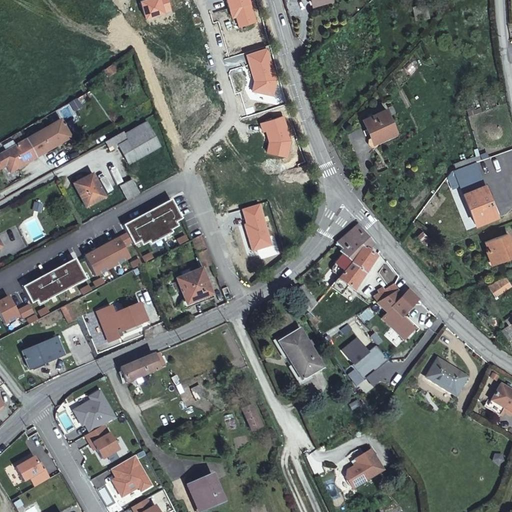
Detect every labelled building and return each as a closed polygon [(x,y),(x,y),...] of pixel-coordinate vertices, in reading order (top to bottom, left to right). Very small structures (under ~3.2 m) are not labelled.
[(111,63),(103,69),(109,75),(116,68),(111,63)] [(87,98),(84,94),(69,102),(73,109),(79,105),(78,103),(87,98)] [(478,106),(465,110),(467,116),(480,111),(478,106)] [(385,108),(363,118),(372,141),(395,132),(385,108)] [(48,124),(23,137),(33,155),(58,141),(48,124)] [(121,131),(120,128),(102,138),(108,148),(125,138),(135,156),(157,143),(146,125),(136,131),(133,125),(121,131)] [(19,130),(0,141),(0,163),(3,162),(7,169),(33,155),(23,137),(19,130)] [(496,156),(489,158),(494,174),(506,169),(504,163),(500,165),(496,156)] [(475,161),(450,170),(450,171),(455,183),(460,181),(474,221),(494,214),(475,161)] [(102,197),(90,174),(82,178),(81,176),(76,178),(77,181),(72,184),(84,207),(102,197)] [(118,185),(126,199),(137,193),(129,179),(118,185)] [(180,219),(169,199),(152,209),(154,213),(141,220),(139,216),(121,225),(132,245),(138,241),(140,246),(147,242),(146,239),(167,227),(168,230),(176,226),(174,222),(180,219)] [(33,202),(32,210),(40,211),(41,203),(33,202)] [(152,209),(139,216),(141,220),(154,213),(152,209)] [(341,239),(337,244),(343,251),(340,252),(342,255),(334,264),(338,268),(336,269),(341,274),(350,263),(365,247),(366,249),(374,244),(358,224),(341,239)] [(167,227),(146,239),(147,242),(148,244),(170,232),(168,230),(167,227)] [(511,253),(511,246),(506,232),(485,241),(488,249),(485,250),(490,262),(511,253)] [(200,234),(192,238),(202,267),(211,263),(200,234)] [(109,267),(127,257),(117,237),(102,245),(106,251),(103,253),(109,267)] [(375,257),(366,249),(365,247),(350,263),(361,273),(375,257)] [(83,256),(93,275),(109,267),(103,253),(100,255),(97,248),(83,256)] [(81,274),(73,258),(21,287),(30,304),(35,301),(44,296),(46,300),(77,283),(74,277),(81,274)] [(131,268),(140,265),(138,259),(129,261),(131,268)] [(361,273),(350,263),(341,274),(337,278),(332,283),(337,288),(342,282),(347,287),(361,273)] [(332,272),(337,278),(341,274),(336,269),(338,268),(334,264),(331,267),(331,268),(330,269),(331,271),(332,272)] [(186,304),(211,293),(200,268),(189,273),(186,268),(179,272),(181,276),(175,279),(186,304)] [(77,283),(84,279),(81,274),(74,277),(77,283)] [(510,282),(505,275),(500,276),(487,284),(494,295),(510,282)] [(381,289),(375,292),(377,295),(373,297),(376,303),(398,290),(399,290),(396,285),(383,292),(381,289)] [(304,289),(295,294),(306,312),(313,303),(304,289)] [(387,312),(382,318),(404,339),(414,328),(402,316),(422,303),(408,289),(401,296),(398,290),(376,303),(387,312)] [(44,296),(35,301),(37,305),(46,300),(44,296)] [(0,300),(0,317),(3,324),(18,316),(7,297),(0,300)] [(67,323),(75,319),(67,302),(53,310),(57,319),(63,316),(64,316),(67,323)] [(145,320),(137,303),(113,314),(121,331),(145,320)] [(16,310),(21,319),(33,313),(27,304),(16,310)] [(121,331),(113,314),(110,306),(96,313),(109,342),(119,337),(117,334),(122,332),(121,331)] [(46,307),(36,310),(38,316),(48,313),(46,307)] [(28,325),(37,320),(34,314),(24,319),(28,325)] [(498,330),(505,341),(511,335),(505,325),(498,330)] [(320,367),(298,330),(276,342),(298,380),(320,367)] [(56,337),(21,351),(29,369),(63,355),(56,337)] [(356,338),(342,351),(353,364),(351,365),(363,381),(366,379),(372,386),(379,379),(373,372),(388,360),(375,345),(367,351),(356,338)] [(128,365),(119,369),(126,384),(164,368),(157,352),(128,365)] [(437,359),(426,377),(454,395),(466,377),(437,359)] [(511,390),(500,383),(489,400),(485,407),(499,416),(503,409),(511,413),(511,390)] [(183,392),(189,404),(202,397),(196,386),(183,392)] [(251,431),(261,427),(251,406),(242,410),(251,431)] [(118,450),(103,425),(84,436),(89,445),(92,444),(95,450),(101,460),(118,450)] [(381,468),(368,448),(353,457),(356,462),(346,468),(343,477),(350,488),(381,468)] [(152,485),(135,455),(110,470),(116,479),(112,481),(121,497),(140,486),(142,490),(152,485)] [(33,457),(15,468),(23,482),(29,479),(34,488),(49,479),(44,470),(41,471),(38,464),(33,457)] [(204,506),(220,499),(210,473),(184,482),(191,501),(201,497),(204,506)] [(449,479),(443,488),(453,495),(459,486),(449,479)] [(201,497),(191,501),(195,509),(204,506),(201,497)] [(158,511),(155,506),(151,508),(146,499),(131,508),(133,511),(158,511)]
